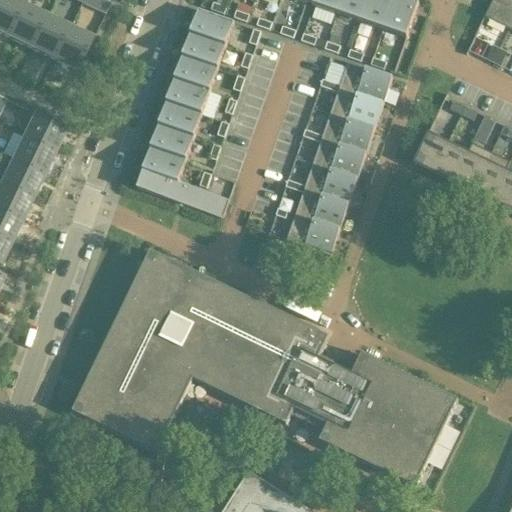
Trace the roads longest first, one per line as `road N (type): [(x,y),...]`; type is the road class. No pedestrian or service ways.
road 1 (residential): [(86,210),(332,321),(428,55)]
road 2 (residential): [(0,440),(86,210)]
road 3 (residential): [(86,210),(161,0)]
